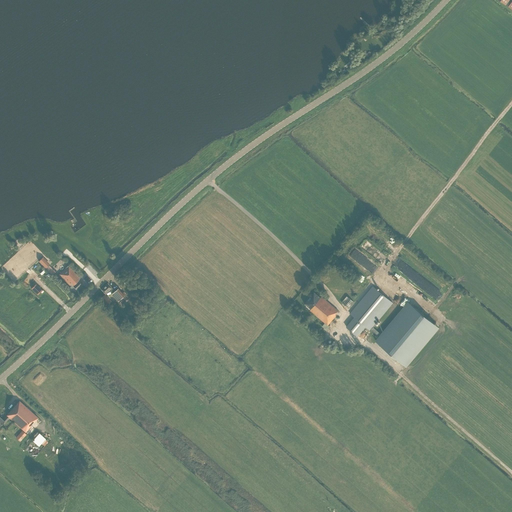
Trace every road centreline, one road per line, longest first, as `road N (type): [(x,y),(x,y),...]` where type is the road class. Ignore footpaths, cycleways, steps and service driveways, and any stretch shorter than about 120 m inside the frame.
road 1 (tertiary): [(0,379),(208,180),(371,68),(448,0)]
road 2 (track): [(343,311),(511,103)]
road 3 (track): [(343,311),(342,326),(511,472)]
